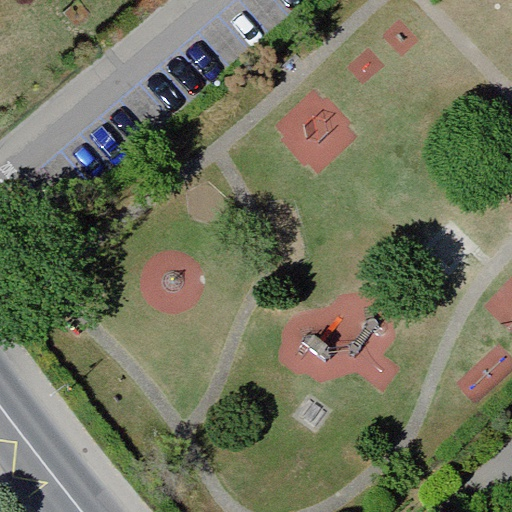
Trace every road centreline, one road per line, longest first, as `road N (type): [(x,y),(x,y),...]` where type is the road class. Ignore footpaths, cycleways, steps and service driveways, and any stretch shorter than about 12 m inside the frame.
road 1 (residential): [(0,180),(210,0)]
road 2 (secondary): [(84,511),(0,400)]
